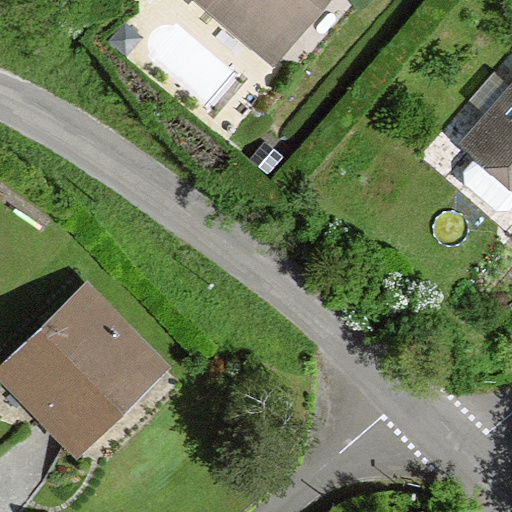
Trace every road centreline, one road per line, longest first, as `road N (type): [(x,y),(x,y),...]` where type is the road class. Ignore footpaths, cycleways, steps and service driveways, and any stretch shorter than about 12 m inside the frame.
road 1 (residential): [(409,400),(281,285),(150,185),(0,101)]
road 2 (residential): [(284,511),(409,400)]
